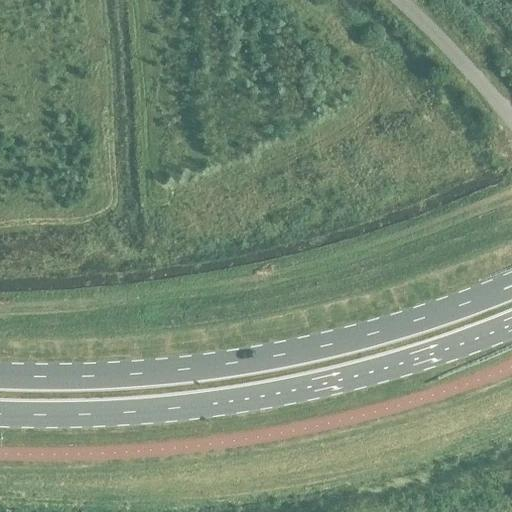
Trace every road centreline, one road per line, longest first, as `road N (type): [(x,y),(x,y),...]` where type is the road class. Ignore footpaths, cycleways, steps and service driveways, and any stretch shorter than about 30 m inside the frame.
road 1 (secondary): [(511,287),(356,339),(261,360),(114,377),(0,378)]
road 2 (secondary): [(0,416),(117,416),(300,391),(511,326)]
road 3 (unclassified): [(511,125),(397,0)]
